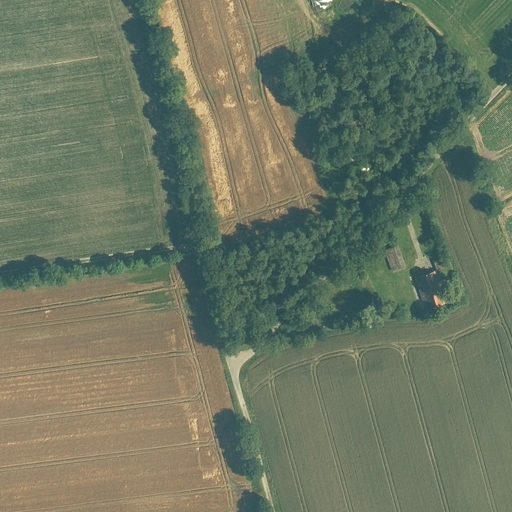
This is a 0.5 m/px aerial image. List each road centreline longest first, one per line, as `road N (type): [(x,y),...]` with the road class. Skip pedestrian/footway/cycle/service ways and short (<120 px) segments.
road 1 (track): [(0,276),(199,245),(271,511)]
road 2 (residential): [(233,369),(333,255),(511,76)]
road 3 (track): [(135,0),(199,245)]
